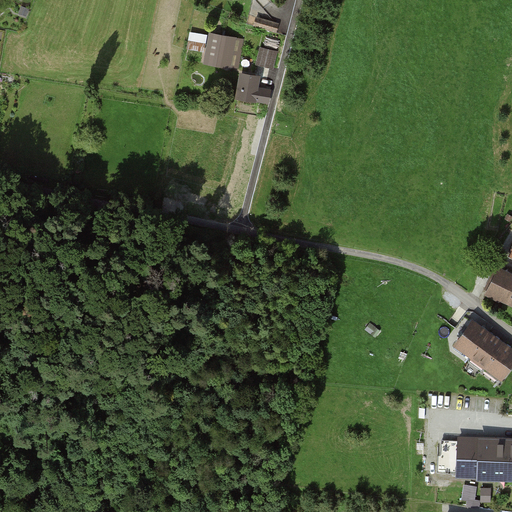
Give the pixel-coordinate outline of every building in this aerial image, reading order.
[(277,24),(258,18),(256,25),(275,31),(277,24)] [(192,30),(189,46),(206,49),(209,33),(192,30)] [(233,67),(238,39),(213,35),(208,63),(233,67)] [(261,48),(257,64),(273,68),(277,52),(261,48)] [(239,97),(269,102),(271,90),(259,88),(260,77),(243,74),(239,97)] [(511,275),(498,268),(487,290),(511,302),(511,275)] [(486,365),(502,377),(511,362),(511,349),(473,321),(456,344),(472,356),(469,360),(482,370),(486,365)] [(457,456),(456,472),(511,473),(511,442),(458,440),(458,441),(442,440),(442,455),(457,456)] [(493,501),(493,486),(483,486),(483,500),(493,501)]
